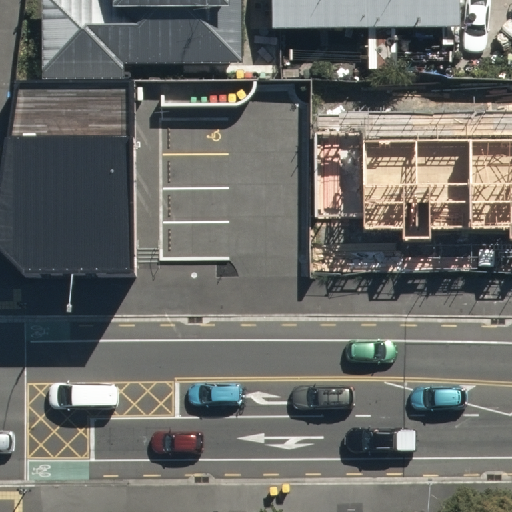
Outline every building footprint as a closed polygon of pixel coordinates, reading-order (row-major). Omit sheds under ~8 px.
[(241,0),(41,0),(41,72),(122,72),(122,58),(241,57),(241,0)] [(462,0),(277,0),(278,35),(462,35),(462,0)] [(511,79),(485,80),(486,115),(511,114),(511,79)] [(511,129),(313,131),(313,241),(511,239),(511,129)] [(133,275),(130,137),(10,137),(0,202),(0,251),(23,275),(133,275)]
